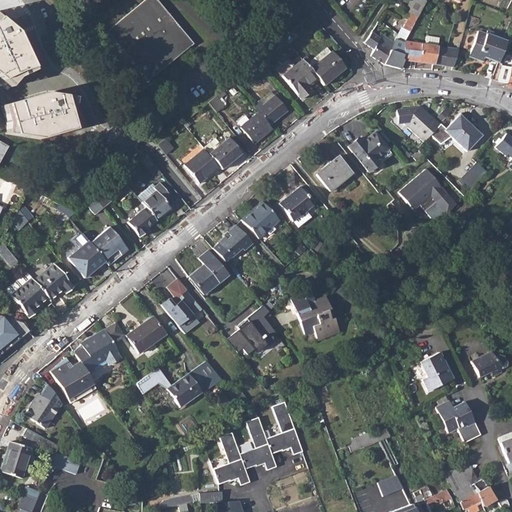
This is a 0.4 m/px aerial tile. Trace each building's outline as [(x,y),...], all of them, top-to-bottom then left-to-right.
[(149,0),(111,32),(152,81),(160,75),(164,80),(193,55),(189,50),(197,43),(159,0),(149,0)] [(408,23),(405,29),(410,33),(428,0),(413,0),(406,14),(403,20),(408,23)] [(0,78),(14,90),(25,75),(37,73),(19,33),(0,16),(0,78)] [(399,35),(396,41),(404,46),(405,41),(406,41),(410,33),(405,29),(401,35),(399,35)] [(486,58),(500,63),(508,37),(487,30),(486,34),(478,32),(470,57),(485,62),(486,58)] [(293,43),(302,35),(299,31),(290,38),(293,43)] [(371,35),(364,45),(375,50),(380,40),(371,35)] [(371,56),(385,64),(395,42),(390,40),(382,35),(380,40),(375,50),(371,56)] [(437,39),(425,37),(424,44),(424,45),(436,47),(437,39)] [(402,59),(404,46),(396,41),(395,42),(385,64),(400,68),(402,59)] [(424,45),(424,44),(406,41),(405,41),(404,46),(402,59),(443,66),(446,49),(436,47),(424,45)] [(311,64),(314,67),(334,50),(331,47),(311,64)] [(443,66),(453,67),(457,51),(446,49),(443,66)] [(347,65),(334,50),(314,67),(320,75),(328,84),(337,76),(336,74),(347,65)] [(312,81),(320,75),(314,67),(311,64),(306,58),(297,65),(294,61),(282,71),(304,98),(317,88),(312,81)] [(257,66),(265,76),(272,70),(264,59),(257,66)] [(348,67),(347,65),(336,74),(337,76),(348,67)] [(498,81),(506,84),(510,68),(502,67),(498,81)] [(214,102),(222,111),(229,105),(224,99),(231,94),(228,90),(214,102)] [(266,105),(278,94),(275,90),(262,101),(266,105)] [(45,94),(3,108),(9,126),(8,134),(42,139),(76,130),(66,97),(45,94)] [(264,111),(274,124),(291,109),(278,94),(266,105),(262,101),(258,104),(264,111)] [(406,121),(425,140),(441,123),(422,104),(406,121)] [(246,126),(259,142),(277,127),(274,124),(264,111),(254,119),(249,114),(242,120),(247,126),(246,126)] [(442,131),(464,152),(478,136),(471,129),(474,125),(460,112),(442,131)] [(348,146),(369,171),(379,162),(376,158),(388,148),(374,131),(362,142),(358,138),(348,146)] [(509,160),(511,162),(511,138),(505,133),(494,146),(504,154),(506,152),(511,156),(509,160)] [(224,164),(227,168),(246,152),(234,136),(226,143),(214,152),(224,164)] [(163,144),(170,153),(178,146),(170,137),(163,144)] [(221,137),(209,147),(214,152),(226,143),(221,137)] [(203,181),(224,164),(214,152),(209,147),(209,146),(188,163),(203,181)] [(417,149),(411,153),(416,159),(422,154),(417,149)] [(145,159),(153,169),(159,164),(151,153),(145,159)] [(315,174),(329,191),(351,174),(337,156),(315,174)] [(470,168),(480,176),(486,169),(475,161),(470,168)] [(455,205),(426,168),(398,190),(412,208),(419,203),(429,217),(442,218),(455,205)] [(121,186),(129,180),(125,175),(117,182),(121,186)] [(151,205),(161,218),(175,206),(169,199),(175,194),(165,182),(159,187),(161,190),(147,202),(151,205)] [(157,184),(142,195),(147,202),(161,190),(159,187),(157,184)] [(279,204),(293,221),(313,204),(299,188),(279,204)] [(115,201),(106,191),(100,197),(107,207),(115,201)] [(92,204),(101,214),(108,208),(107,207),(100,197),(92,204)] [(386,204),(396,217),(404,210),(394,198),(386,204)] [(241,221),(256,240),(265,232),(271,227),(278,222),(262,203),(241,221)] [(37,217),(27,205),(23,210),(32,221),(37,217)] [(161,218),(151,205),(132,221),(145,236),(152,230),(150,228),(162,219),(161,218)] [(216,243),(229,259),(240,250),(242,253),(250,246),(234,226),(226,233),(230,237),(225,241),(223,238),(216,243)] [(271,227),(265,232),(268,236),(274,231),(271,227)] [(112,228),(93,243),(108,262),(110,265),(129,249),(112,228)] [(88,278),(108,262),(93,243),(91,241),(85,233),(77,240),(83,248),(71,257),(88,278)] [(0,252),(11,265),(16,259),(3,246),(0,248),(0,252)] [(202,265),(188,276),(203,295),(227,275),(206,250),(196,258),(202,265)] [(33,278),(36,281),(56,264),(52,259),(32,276),(33,278)] [(56,264),(36,281),(51,299),(53,301),(66,291),(69,294),(76,289),(56,264)] [(511,283),(511,269),(510,268),(501,278),(509,285),(511,283)] [(14,294),(33,278),(32,276),(29,272),(9,289),(14,294)] [(14,294),(32,318),(40,311),(38,309),(51,299),(36,281),(33,278),(14,294)] [(161,305),(178,327),(185,335),(196,325),(196,322),(191,315),(185,308),(193,301),(175,279),(166,286),(178,302),(173,306),(168,299),(161,305)] [(311,331),(314,338),(336,329),(331,316),(327,318),(324,310),(327,309),(322,296),(311,300),(307,290),(304,291),(305,293),(301,296),(300,293),(287,298),(291,307),(293,306),(296,311),(293,312),(302,334),(311,331)] [(193,301),(185,308),(191,315),(199,309),(193,301)] [(261,308),(238,327),(238,332),(226,342),(236,355),(241,352),(247,358),(253,353),(260,347),(260,348),(261,348),(262,348),(263,348),(263,349),(264,349),(265,349),(270,346),(271,343),(270,338),(273,336),(259,319),(265,313),(261,308)] [(0,353),(30,330),(23,321),(0,313),(0,353)] [(125,336),(138,354),(164,334),(152,317),(125,336)] [(122,336),(114,323),(102,331),(110,343),(122,336)] [(87,340),(72,353),(78,363),(86,376),(94,372),(92,369),(104,362),(108,367),(120,360),(110,343),(102,331),(87,340)] [(260,347),(253,353),(255,356),(265,349),(264,349),(263,349),(263,348),(262,348),(261,348),(260,348),(260,347)] [(428,393),(450,382),(449,378),(451,377),(440,354),(420,364),(427,378),(421,381),(428,393)] [(489,374),(492,379),(501,375),(500,372),(494,360),(491,355),(471,364),(478,379),(489,374)] [(505,365),(503,359),(498,358),(494,360),(500,372),(506,369),(507,365),(505,365)] [(50,372),(71,404),(95,389),(86,376),(78,363),(70,368),(72,371),(69,373),(65,367),(68,365),(66,359),(50,372)] [(219,376),(207,362),(201,367),(203,369),(198,372),(207,383),(212,379),(213,381),(219,376)] [(419,363),(414,365),(420,379),(425,376),(419,363)] [(166,389),(180,408),(201,393),(188,374),(170,387),(157,368),(141,380),(148,390),(157,384),(166,389)] [(148,390),(141,380),(135,384),(142,395),(148,390)] [(48,385),(40,395),(35,402),(33,401),(24,414),(44,429),(62,403),(48,385)] [(301,450),(282,401),(270,405),(279,432),(263,438),(255,417),(242,422),(253,448),(237,454),(229,433),(216,438),(227,464),(211,471),(217,485),(228,481),(228,482),(236,479),(239,486),(248,482),(243,470),(254,465),(254,466),(263,463),(265,470),(275,466),(269,454),(289,447),(291,454),(301,450)] [(435,409),(448,435),(457,431),(464,445),(480,437),(464,404),(452,410),(449,403),(435,409)] [(50,449),(54,451),(55,447),(56,444),(26,428),(22,434),(50,449)] [(385,429),(369,436),(373,443),(378,441),(382,449),(385,455),(392,452),(384,438),(388,436),(385,429)] [(507,462),(511,460),(511,431),(497,438),(507,462)] [(349,444),(352,451),(362,448),(373,443),(369,436),(369,435),(353,441),(354,444),(349,444)] [(2,472),(24,478),(33,447),(11,441),(2,472)] [(340,456),(352,451),(349,444),(337,449),(340,456)] [(51,464),(76,473),(80,461),(55,452),(51,464)] [(443,477),(451,494),(468,485),(476,481),(468,464),(443,477)] [(376,483),(381,497),(401,489),(396,476),(376,483)] [(468,485),(451,494),(455,503),(458,501),(462,509),(467,506),(475,503),(479,500),(482,505),(495,498),(481,479),(476,481),(468,485)] [(24,494),(35,498),(38,490),(27,486),(24,494)] [(427,486),(419,490),(423,500),(432,496),(427,486)] [(444,491),(432,496),(423,500),(419,490),(412,493),(418,505),(424,502),(428,511),(439,511),(451,507),(444,491)] [(220,492),(198,493),(199,500),(199,502),(221,502),(220,492)] [(198,493),(190,494),(192,502),(199,500),(198,493)] [(18,507),(30,511),(35,498),(24,494),(18,507)] [(190,494),(181,496),(183,504),(192,502),(190,494)] [(183,504),(181,496),(174,497),(176,505),(183,504)] [(160,508),(176,505),(174,497),(163,499),(160,503),(160,508)] [(498,502),(502,507),(508,504),(506,498),(498,502)] [(242,511),(239,500),(226,502),(226,511),(242,511)] [(470,511),(478,509),(475,503),(467,506),(469,511),(470,511)]
